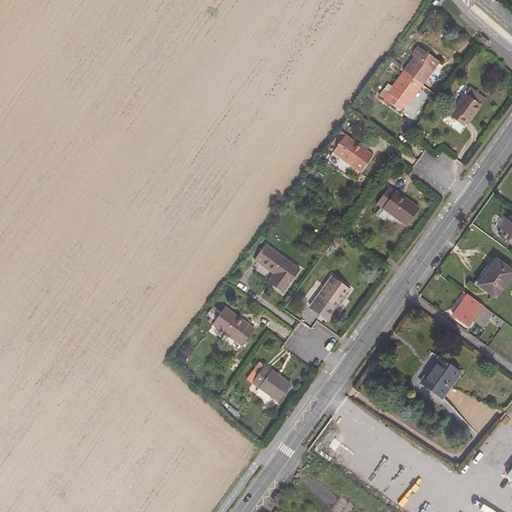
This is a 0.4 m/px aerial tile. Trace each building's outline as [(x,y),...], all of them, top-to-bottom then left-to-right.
[(404,93),(432,56),(411,40),(405,47),(408,50),(381,88),(386,93),(383,98),(393,105),(397,100),(400,100),(405,95),(404,93)] [(468,96),(474,89),(464,82),(442,109),(456,120),(460,115),(462,116),(474,101),(468,96)] [(480,94),(474,89),(468,96),(474,101),(480,94)] [(447,114),(443,119),(461,132),(465,127),(447,114)] [(363,173),(376,155),(338,130),(326,147),(363,173)] [(399,220),(412,203),(384,181),(375,192),(371,189),(366,195),(399,220)] [(511,212),(510,214),(508,213),(501,221),(501,223),(496,228),(511,239),(511,212)] [(278,289),(294,269),(269,251),(259,265),(270,274),(265,280),(278,289)] [(376,260),(385,267),(387,263),(392,257),(384,252),(376,260)] [(492,300),(511,271),(491,256),(471,284),(492,300)] [(327,274),(304,305),(319,316),(332,298),(335,300),(344,287),(327,274)] [(473,302),(455,289),(451,295),(453,299),(443,312),(457,323),(473,302)] [(332,298),(319,316),(322,318),(335,300),(332,298)] [(233,343),(245,327),(216,307),(203,322),(233,343)] [(429,369),(425,367),(416,380),(439,396),(457,371),(438,357),(429,369)] [(270,400),(283,385),(255,364),(242,380),(270,400)] [(330,426),(318,445),(326,450),(338,430),(330,426)] [(511,460),(502,474),(511,481),(511,460)]
